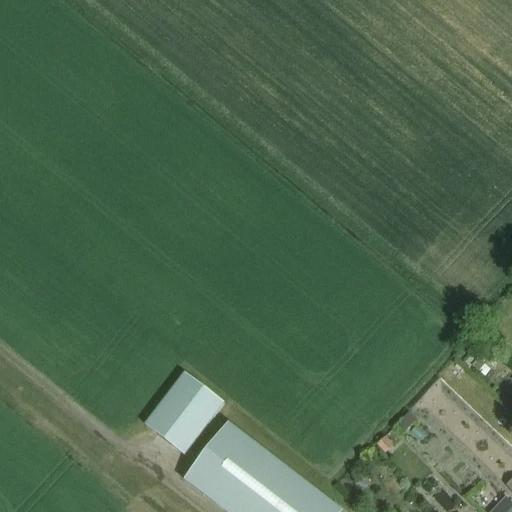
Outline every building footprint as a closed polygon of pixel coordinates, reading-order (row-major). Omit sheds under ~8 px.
[(186,377),(146,428),(185,458),(224,406),(186,377)] [(394,429),(402,437),(417,422),(409,414),(394,429)] [(185,483),(223,511),(341,511),(229,425),(185,483)] [(392,448),(386,441),(379,447),(385,454),(392,448)] [(511,511),(511,505),(506,500),(494,511),(511,511)]
